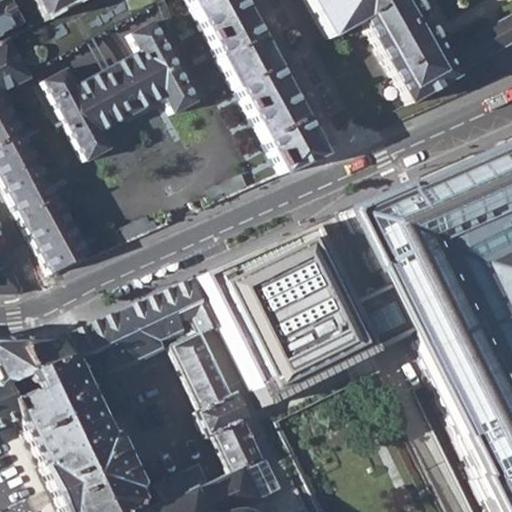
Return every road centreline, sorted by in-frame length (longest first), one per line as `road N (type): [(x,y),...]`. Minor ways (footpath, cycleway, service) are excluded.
road 1 (secondary): [(0,319),(45,311),(511,104)]
road 2 (unknown): [(228,148),(165,183),(195,245)]
